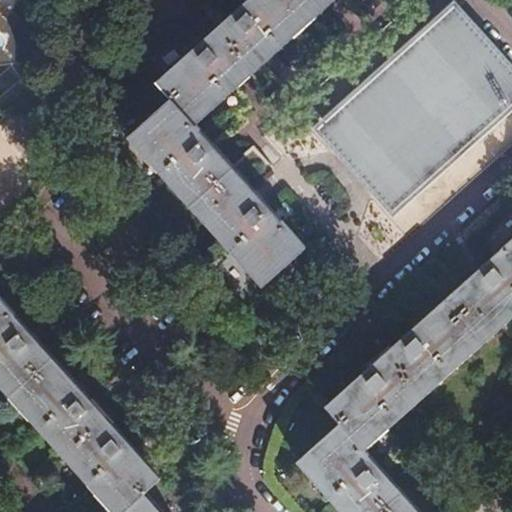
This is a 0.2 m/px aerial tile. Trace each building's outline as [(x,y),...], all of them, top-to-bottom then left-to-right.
[(329,0),(242,0),(156,78),(169,92),(196,122),(329,0)] [(310,128),(391,218),(511,110),(511,66),(452,0),(310,128)] [(196,122),(169,92),(124,135),(258,284),(301,246),(196,122)] [(336,419),(360,446),(511,310),(511,232),(321,403),(336,419)] [(0,392),(106,511),(112,511),(137,490),(155,475),(0,300),(0,392)] [(419,511),(360,446),(336,419),(293,458),(340,511),(419,511)] [(156,511),(137,490),(112,511),(156,511)]
